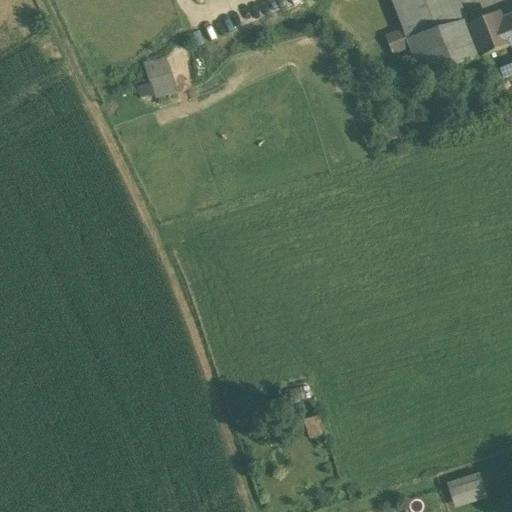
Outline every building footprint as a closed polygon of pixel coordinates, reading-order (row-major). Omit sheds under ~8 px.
[(419,76),(481,58),(467,24),(457,0),(389,0),(400,28),(408,48),(419,76)] [(494,13),(467,24),(481,58),(509,47),(500,25),(494,13)] [(511,20),(500,25),(508,46),(509,45),(511,44),(511,20)] [(392,55),(408,48),(400,28),(384,34),(392,55)] [(511,44),(509,45),(511,52),(511,58),(494,65),(511,112),(511,44)] [(142,63),(154,99),(177,92),(165,56),(142,63)] [(454,510),(488,500),(480,473),(446,485),(454,510)]
